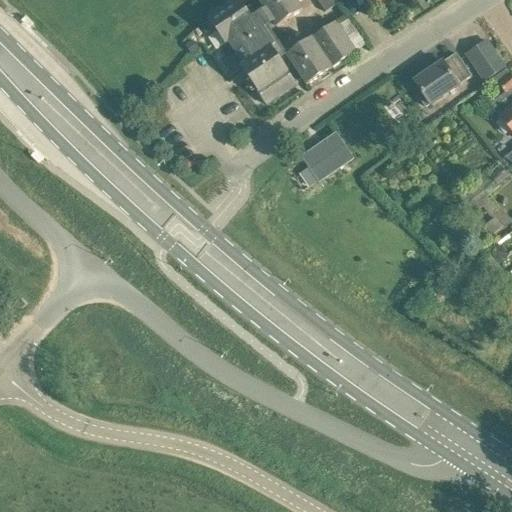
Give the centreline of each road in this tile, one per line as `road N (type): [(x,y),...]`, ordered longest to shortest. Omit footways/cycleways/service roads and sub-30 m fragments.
road 1 (primary): [(458,440),(433,404),(211,232),(0,32)]
road 2 (primary): [(0,78),(166,244),(353,395),(413,431),(458,440)]
road 3 (tertiary): [(458,440),(431,465),(379,453),(191,348),(90,264)]
road 4 (unclassified): [(312,511),(205,450),(75,426),(36,407),(0,372)]
road 5 (residential): [(234,175),(475,0)]
road 6 (tertiary): [(0,372),(90,264)]
road 7 (tertiary): [(90,264),(0,180)]
